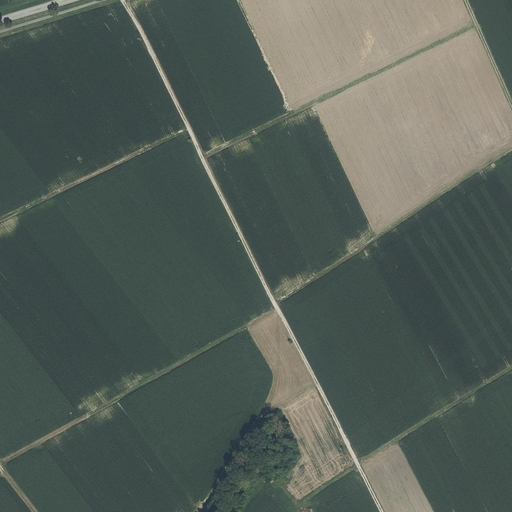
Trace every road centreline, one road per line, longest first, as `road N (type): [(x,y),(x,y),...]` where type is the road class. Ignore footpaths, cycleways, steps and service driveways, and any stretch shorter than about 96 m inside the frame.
road 1 (track): [(383,511),(124,0)]
road 2 (track): [(278,309),(0,464)]
road 3 (track): [(202,156),(476,22)]
road 4 (track): [(511,147),(275,303)]
road 5 (track): [(188,127),(0,219)]
road 6 (track): [(511,368),(359,464)]
road 7 (track): [(200,511),(269,404)]
